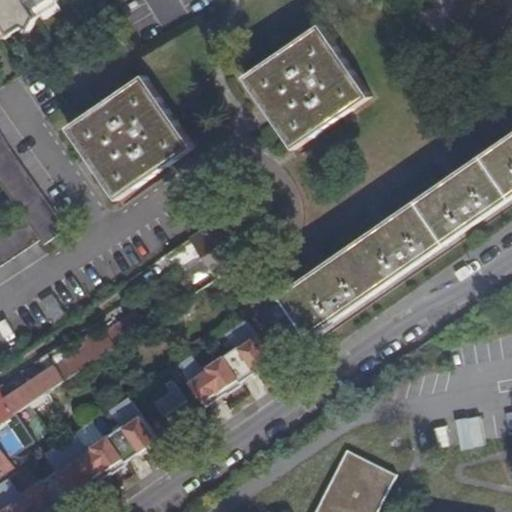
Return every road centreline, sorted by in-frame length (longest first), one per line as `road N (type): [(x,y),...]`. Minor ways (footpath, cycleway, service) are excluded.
road 1 (residential): [(131,511),(407,316),(511,261)]
road 2 (residential): [(105,239),(221,160),(245,157),(272,172),(297,211),(295,238),(262,295)]
road 3 (residential): [(105,239),(3,95)]
road 4 (residential): [(0,306),(105,239)]
